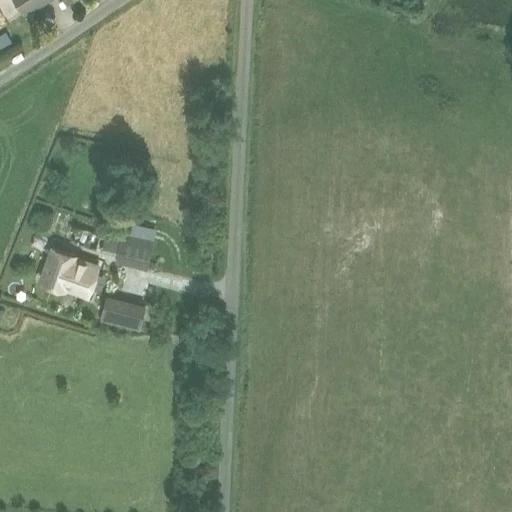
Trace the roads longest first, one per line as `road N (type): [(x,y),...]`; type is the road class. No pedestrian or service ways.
road 1 (unclassified): [(223,511),(245,0)]
road 2 (unclassified): [(0,79),(120,0)]
